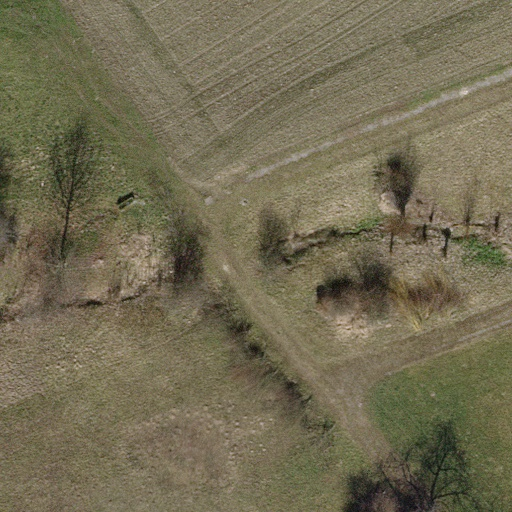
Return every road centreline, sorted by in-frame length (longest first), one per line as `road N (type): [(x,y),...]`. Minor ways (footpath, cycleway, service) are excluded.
road 1 (track): [(29,0),(189,214),(434,511)]
road 2 (track): [(189,214),(511,87)]
road 3 (track): [(333,384),(511,315)]
